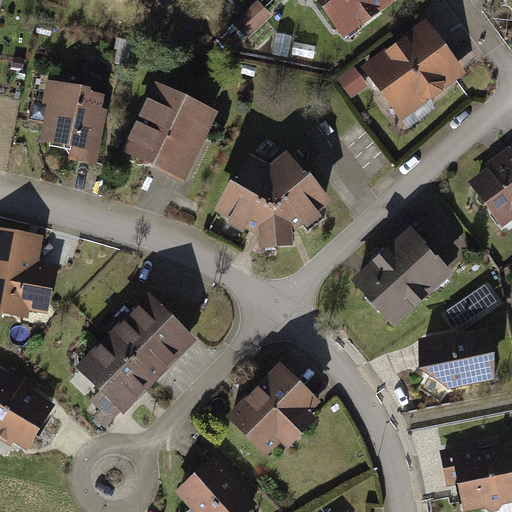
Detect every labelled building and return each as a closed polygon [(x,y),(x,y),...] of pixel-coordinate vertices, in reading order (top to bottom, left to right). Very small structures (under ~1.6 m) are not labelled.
[(325,0),(348,32),(392,0),(325,0)] [(263,2),(237,20),(248,35),(274,17),(263,2)] [(435,18),(371,64),(407,115),(472,68),(435,18)] [(351,96),(372,89),(364,67),(344,74),(351,96)] [(108,91),(55,81),(44,137),(84,145),(82,151),(103,155),(112,109),(105,108),(108,91)] [(229,113),(168,86),(137,155),(197,182),(229,113)] [(511,152),(474,181),(508,226),(511,222),(511,152)] [(282,168),(282,242),(297,242),(297,225),(334,204),(295,154),(282,168)] [(282,242),(282,168),(264,156),(231,207),(272,226),(272,242),(282,242)] [(49,238),(0,229),(0,312),(35,319),(38,305),(56,308),(63,267),(45,264),(49,238)] [(454,276),(412,229),(359,276),(401,323),(454,276)] [(480,309),(495,300),(488,288),(452,309),(462,327),(483,315),(480,309)] [(117,332),(158,374),(196,338),(155,295),(117,332)] [(489,324),(423,334),(428,364),(449,386),(497,379),(489,324)] [(158,374),(117,332),(83,364),(124,407),(158,374)] [(329,398),(295,362),(238,415),(273,451),(290,436),(299,446),(329,418),(319,407),(329,398)] [(62,399),(12,370),(0,390),(0,427),(33,447),(62,399)] [(477,442),(446,448),(452,479),(466,476),(473,506),(511,498),(511,446),(479,453),(477,442)] [(251,511),(262,503),(221,457),(186,488),(207,511),(251,511)]
